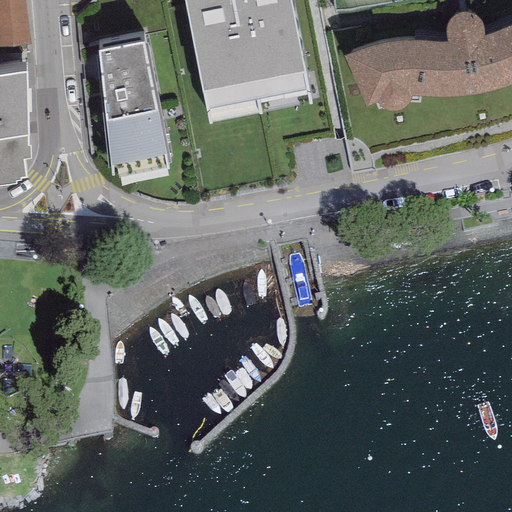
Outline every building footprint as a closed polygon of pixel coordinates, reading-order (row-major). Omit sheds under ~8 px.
[(0,0),(0,31),(30,29),(26,0),(0,0)] [(295,0),(188,0),(210,112),(312,93),(295,0)] [(357,37),(344,42),(367,92),(377,89),(379,92),(381,94),(383,96),(389,98),(394,98),(401,97),(406,92),(409,89),(412,85),(411,82),(420,82),(432,82),(446,82),(460,82),(474,81),(490,78),(502,75),(511,70),(511,11),(493,20),(484,21),(484,18),(483,12),(480,6),(475,0),(473,0),(461,0),(455,3),(451,5),(447,10),(447,17),(447,28),(440,28),(425,27),(412,27),(394,27),(379,30),(370,33),(357,37)] [(170,152),(145,25),(99,34),(111,161),(170,152)] [(0,116),(28,112),(27,51),(0,53),(0,116)] [(28,127),(28,112),(0,116),(0,165),(16,163),(16,161),(21,160),(20,158),(25,157),(24,140),(30,138),(30,127),(28,127)]
